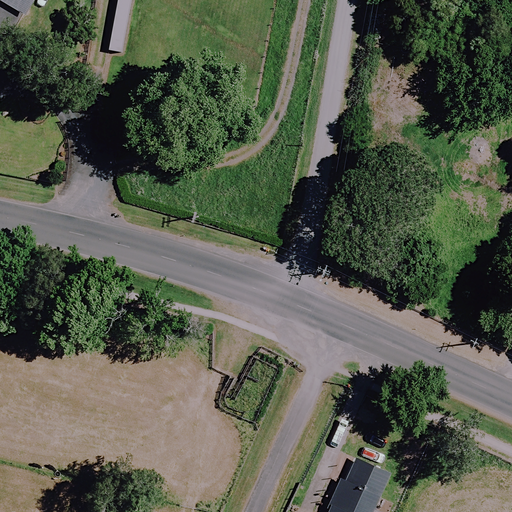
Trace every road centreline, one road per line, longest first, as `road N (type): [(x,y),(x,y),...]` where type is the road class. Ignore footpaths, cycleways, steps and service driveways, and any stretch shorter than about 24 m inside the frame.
road 1 (tertiary): [(303,305),(178,263),(0,223)]
road 2 (unclassified): [(303,305),(360,0)]
road 3 (unclassified): [(361,328),(258,511)]
road 4 (tertiary): [(511,398),(361,328)]
